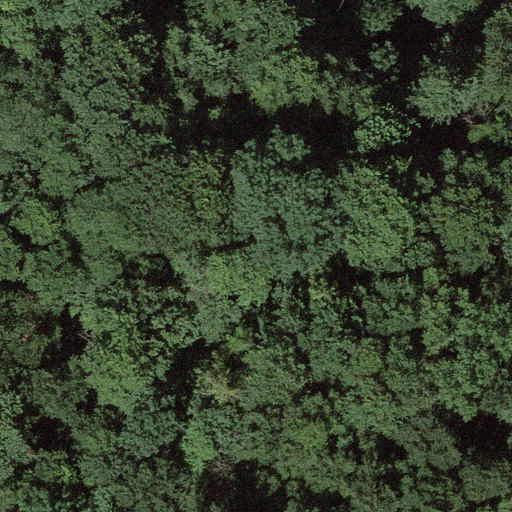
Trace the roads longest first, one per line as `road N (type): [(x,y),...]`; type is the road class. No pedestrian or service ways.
road 1 (track): [(511,246),(285,263),(113,416),(0,488)]
road 2 (track): [(385,253),(272,373),(116,511)]
